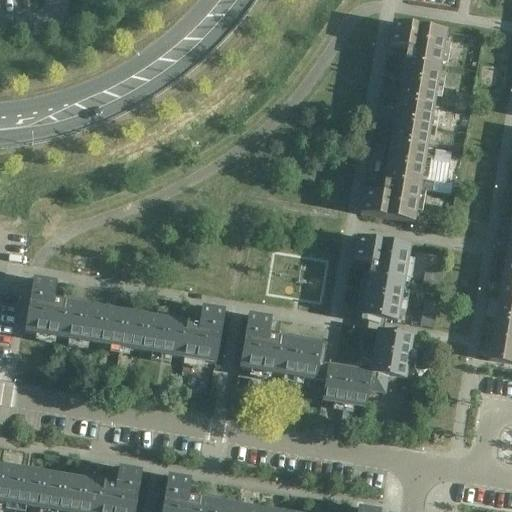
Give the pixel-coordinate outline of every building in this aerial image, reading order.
[(413,225),(433,109),(445,34),(392,25),(388,48),(406,51),(404,60),(399,59),(395,82),(401,83),(397,103),(387,164),(381,163),(377,186),(383,187),(382,197),(364,194),(360,216),(413,225)] [(396,325),(404,281),(409,249),(356,240),(352,263),(370,266),(368,275),(362,275),(355,318),(361,319),(360,324),(378,327),(377,332),(382,333),(383,333),(385,323),(396,325)] [(511,279),(511,258),(506,258),(502,278),(511,279)] [(511,301),(511,279),(502,278),(499,299),(511,301)] [(189,325),(190,319),(167,316),(166,322),(105,311),(85,308),(86,302),(63,298),(62,304),(52,303),(55,285),(33,281),(24,334),(215,366),(224,313),(201,309),(198,327),(189,325)] [(511,322),(511,301),(499,299),(495,320),(511,322)] [(426,300),(422,325),(434,327),(438,302),(426,300)] [(385,395),(387,378),(405,381),(412,338),(383,333),(382,333),(374,380),(349,376),(350,371),(322,366),(325,349),(321,348),(322,342),(278,334),(277,340),(267,339),(270,321),(248,317),(239,370),(315,383),(324,384),(321,403),(365,410),(368,392),(385,395)] [(511,343),(511,322),(495,320),(492,340),(511,343)] [(511,366),(511,343),(492,340),(488,362),(511,366)] [(105,486),(106,480),(83,476),(82,482),(0,467),(0,504),(29,509),(28,511),(43,511),(44,511),(134,511),(141,473),(118,470),(115,487),(105,486)] [(261,511),(220,505),(221,499),(198,495),(197,501),(187,499),(190,482),(167,478),(161,511),(369,511),(357,510),(356,511),(261,511)]
